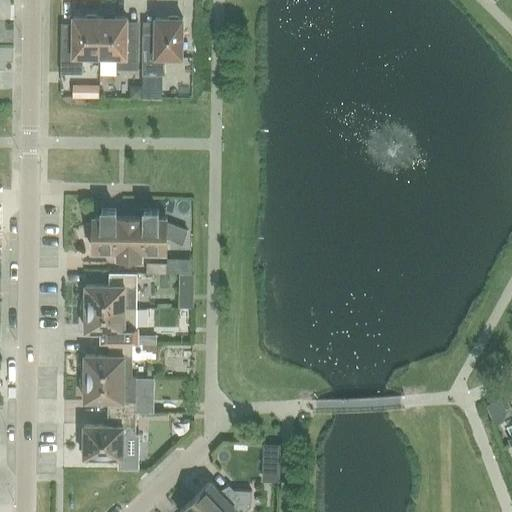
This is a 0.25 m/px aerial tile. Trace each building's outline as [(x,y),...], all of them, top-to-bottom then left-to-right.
[(99,57),(99,17),(73,17),(72,39),(60,39),(60,73),(81,74),(82,57),(99,57)] [(126,17),(99,17),(99,57),(116,57),(116,69),(138,69),(138,39),(126,39),(126,17)] [(142,75),(163,75),(164,58),(181,58),(182,18),(155,18),(154,40),(142,40),(142,75)] [(85,84),(85,98),(97,98),(98,84),(85,84)] [(129,97),(140,98),(140,85),(129,85),(129,97)] [(116,259),(142,259),(142,252),(166,253),(166,238),(168,238),(182,244),(187,232),(166,223),(166,217),(158,217),(158,210),(139,210),(139,217),(115,217),(115,210),(101,210),(101,217),(93,217),(92,222),(86,224),(90,237),(92,237),(92,252),(116,252),(116,259)] [(145,273),(166,274),(166,263),(146,262),(145,273)] [(124,308),(136,308),(137,273),(108,273),(108,285),(85,285),(85,294),(84,295),(84,296),(83,297),(83,298),(83,299),(82,299),(82,300),(82,301),(82,302),(81,303),(81,304),(81,305),(81,306),(81,307),(81,308),(85,308),(124,308)] [(132,344),(136,344),(136,308),(124,308),(85,308),(81,308),(81,309),(81,310),(81,311),(81,312),(81,313),(82,314),(82,315),(82,316),(82,317),(83,317),(83,318),(83,319),(84,320),(85,321),(85,331),(99,331),(99,343),(108,343),(132,343),(132,344)] [(137,344),(155,345),(155,335),(137,335),(137,344)] [(80,374),(80,378),(84,378),(123,378),(123,377),(132,377),(132,358),(155,359),(155,345),(137,344),(136,344),(132,344),(132,343),(108,343),(108,355),(84,355),(84,364),(82,367),(82,369),(81,371),(80,374)] [(84,378),(80,378),(80,379),(80,380),(80,381),(80,382),(80,383),(81,383),(81,384),(81,385),(81,386),(82,387),(82,388),(83,389),(83,390),(84,391),(84,401),(107,401),(107,413),(135,413),(135,377),(132,377),(123,377),(123,378),(84,378)] [(486,405),(493,423),(503,418),(506,411),(499,398),(486,405)] [(135,413),(107,413),(107,425),(84,425),(84,434),(81,441),(79,448),(83,448),(83,457),(117,457),(124,457),(124,434),(135,434),(135,427),(135,413)] [(263,480),(279,480),(279,464),(280,444),(264,444),(263,464),(263,480)] [(138,469),(138,457),(124,457),(117,457),(117,469),(138,469)] [(210,482),(194,497),(208,511),(244,511),(250,506),(251,490),(234,490),(226,498),(210,482)] [(208,511),(194,497),(178,511),(208,511)]
